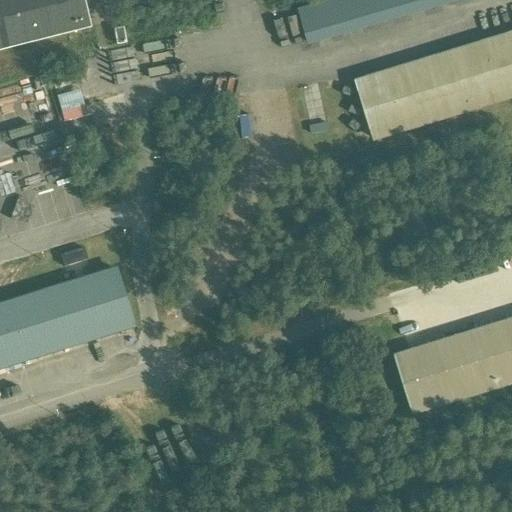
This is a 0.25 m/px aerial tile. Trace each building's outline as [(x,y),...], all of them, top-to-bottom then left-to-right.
[(0,0),(0,51),(89,29),(82,0),(0,0)] [(511,35),(357,84),(374,140),(511,97),(511,35)] [(82,249),(58,256),(62,268),(70,265),(78,263),(85,261),(82,249)] [(0,306),(0,368),(132,327),(114,270),(0,306)] [(511,321),(396,358),(413,414),(511,383),(511,321)]
